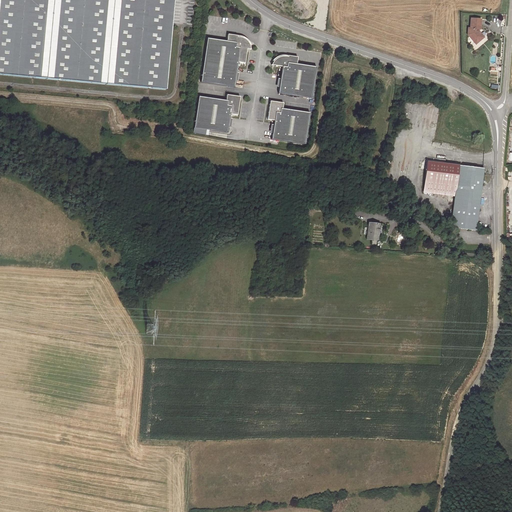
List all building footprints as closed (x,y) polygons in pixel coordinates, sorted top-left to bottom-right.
[(0,0),(0,74),(165,90),(173,0),(0,0)] [(481,19),(471,18),(470,28),(468,28),(467,35),(474,43),(478,39),(479,41),(482,38),(478,33),(479,33),(478,33),(478,34),(476,32),(478,31),(480,29),(481,19)] [(226,41),(207,38),(200,82),(234,87),(238,62),(245,63),(247,48),(247,46),(249,45),(247,42),(246,41),(245,39),(243,38),(241,37),(237,37),(227,35),(226,41)] [(278,93),(312,98),(316,67),(296,64),(297,58),(287,57),(283,56),(282,56),(280,57),(278,57),(276,58),(274,60),(273,61),(275,63),(275,66),(282,66),(278,93)] [(226,100),(198,96),(193,133),(205,135),(206,130),(209,130),(227,133),(230,114),(237,115),(239,100),(236,99),(237,96),(226,95),(226,100)] [(272,104),(269,104),(267,119),(274,120),(271,139),(305,144),(310,113),(282,109),(283,103),(273,101),(272,104)] [(483,168),(427,161),(423,192),(455,196),(453,208),(452,214),(451,227),(453,228),(476,230),(483,175),(483,172),(483,168)] [(379,224),(369,223),(367,239),(372,239),(375,240),(377,240),(379,224)]
